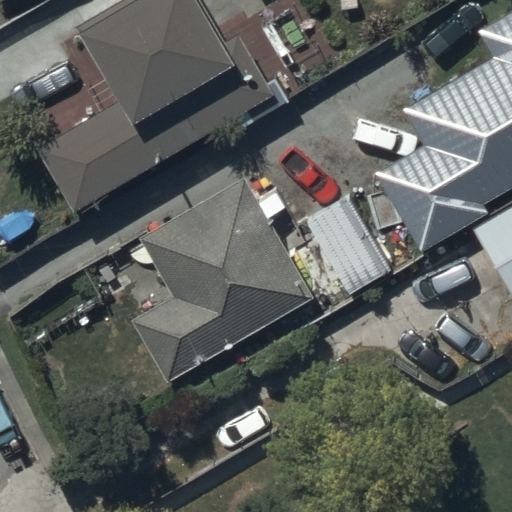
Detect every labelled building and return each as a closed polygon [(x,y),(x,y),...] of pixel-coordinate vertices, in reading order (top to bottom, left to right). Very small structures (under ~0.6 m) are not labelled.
[(221,37),(199,0),(119,0),(75,27),(103,75),(86,86),(99,108),(34,146),(71,213),(232,116),(238,128),(289,99),(276,76),(266,82),(236,29),(221,37)] [(422,144),(374,172),(420,252),(488,211),(483,202),(511,185),(511,7),(476,29),(492,55),(401,109),(422,144)] [(246,172),(138,236),(171,296),(130,319),(165,381),(312,297),(268,217),(286,207),(275,189),(261,198),(246,172)] [(350,195),(306,220),(347,293),(391,268),(350,195)] [(511,204),(472,227),(511,298),(511,204)]
